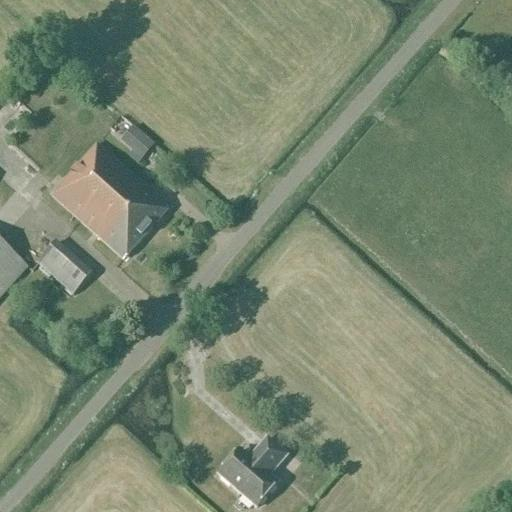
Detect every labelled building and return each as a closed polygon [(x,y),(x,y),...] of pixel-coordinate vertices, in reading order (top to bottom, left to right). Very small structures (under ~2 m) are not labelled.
[(17,123),(28,130),(37,117),(27,110),(17,123)] [(154,147),(133,128),(120,143),(132,153),(128,158),(137,166),(154,147)] [(64,181),(50,197),(51,198),(104,245),(148,196),(150,193),(96,145),(64,181)] [(148,196),(104,245),(123,263),(167,214),(148,196)] [(92,275),(54,244),(36,265),(74,297),(92,275)] [(0,301),(26,272),(0,248),(0,301)] [(219,478),(256,510),(278,486),(269,478),(287,458),(267,441),(255,455),(257,457),(252,463),(240,453),(219,478)]
